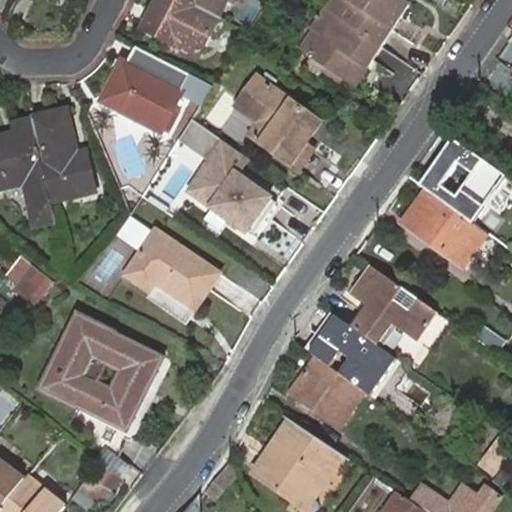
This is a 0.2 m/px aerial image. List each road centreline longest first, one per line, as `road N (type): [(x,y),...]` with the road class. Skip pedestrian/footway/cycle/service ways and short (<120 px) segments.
road 1 (residential): [(506,0),(276,324),(206,453),(156,511)]
road 2 (residential): [(114,0),(92,43),(70,61),(26,58),(0,43)]
